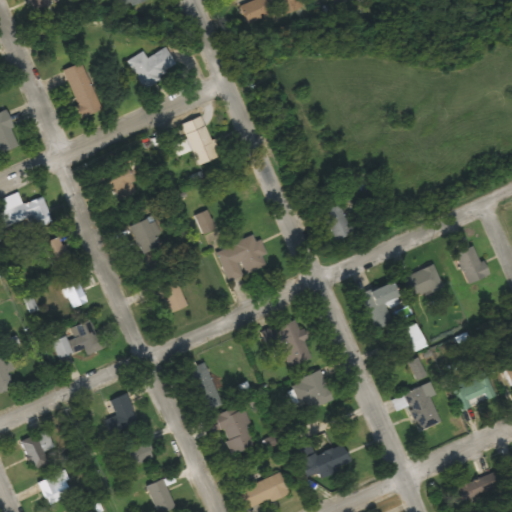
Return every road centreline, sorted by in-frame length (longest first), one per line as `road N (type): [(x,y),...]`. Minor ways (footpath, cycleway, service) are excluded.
road 1 (residential): [(0,427),(511,195)]
road 2 (tertiary): [(412,511),(187,0)]
road 3 (residential): [(211,511),(0,32)]
road 4 (residential): [(0,185),(221,76)]
road 5 (residential): [(316,511),(511,423)]
